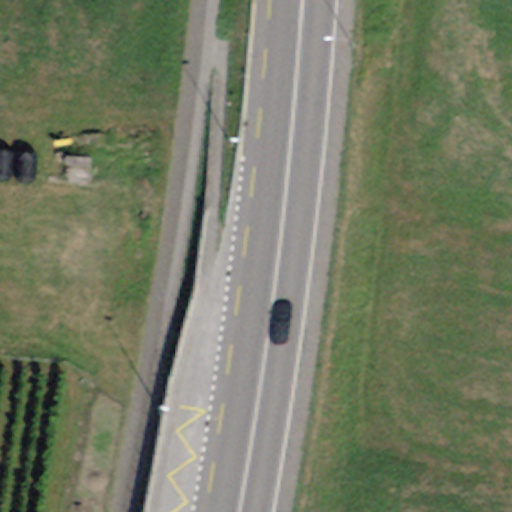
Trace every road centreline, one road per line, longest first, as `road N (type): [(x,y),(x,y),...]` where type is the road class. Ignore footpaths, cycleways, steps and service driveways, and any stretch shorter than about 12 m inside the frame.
road 1 (track): [(109,511),(132,409),(193,0)]
road 2 (secondary): [(300,0),(289,155),(236,511)]
